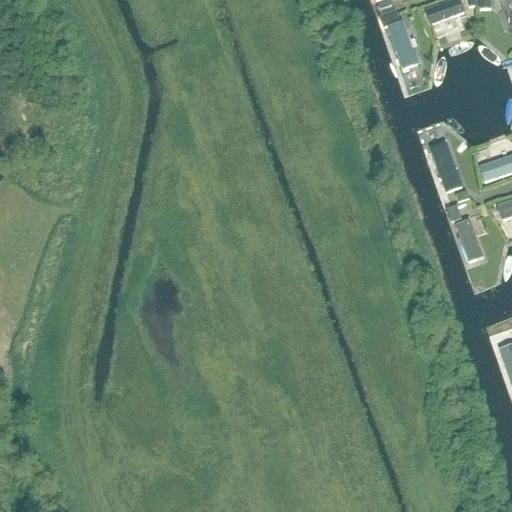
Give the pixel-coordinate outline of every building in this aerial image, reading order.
[(451,0),(447,0),(415,12),(419,21),(454,9),(451,0)] [(459,0),(460,12),(483,11),(482,0),(459,0)] [(511,19),(511,0),(491,0),(494,10),(509,6),(511,19)] [(447,27),(460,22),(456,10),(421,22),(430,49),(452,42),(447,27)] [(477,186),(511,178),(511,162),(506,164),(505,161),(473,168),(477,186)] [(511,204),(489,212),(500,246),(511,241),(511,204)]
